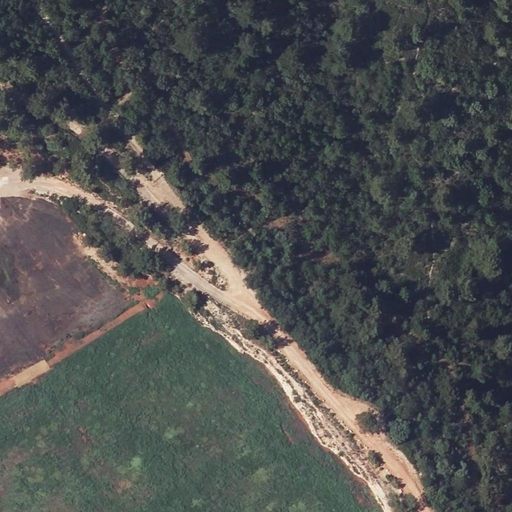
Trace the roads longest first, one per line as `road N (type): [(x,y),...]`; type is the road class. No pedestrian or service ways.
road 1 (track): [(108,0),(122,57),(161,90),(189,156),(257,194),(295,233),(349,267),(429,349)]
road 2 (track): [(244,311),(173,218),(130,137),(35,0)]
road 3 (track): [(244,311),(90,204),(0,169)]
road 4 (track): [(412,511),(244,311)]
road 5 (track): [(0,349),(75,423),(131,511)]
road 6 (track): [(427,347),(452,381),(477,474),(500,511)]
